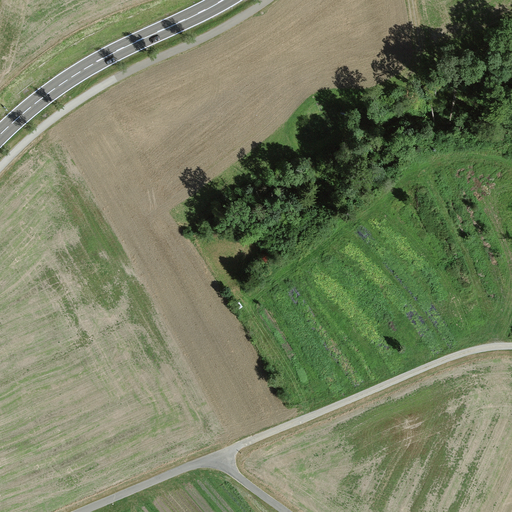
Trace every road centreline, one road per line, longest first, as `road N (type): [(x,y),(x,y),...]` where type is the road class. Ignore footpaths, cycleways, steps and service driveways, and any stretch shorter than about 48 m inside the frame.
road 1 (track): [(511,345),(462,353),(215,457)]
road 2 (unclassified): [(0,166),(55,114),(127,68),(265,0)]
road 3 (secondary): [(0,134),(83,68),(222,0)]
